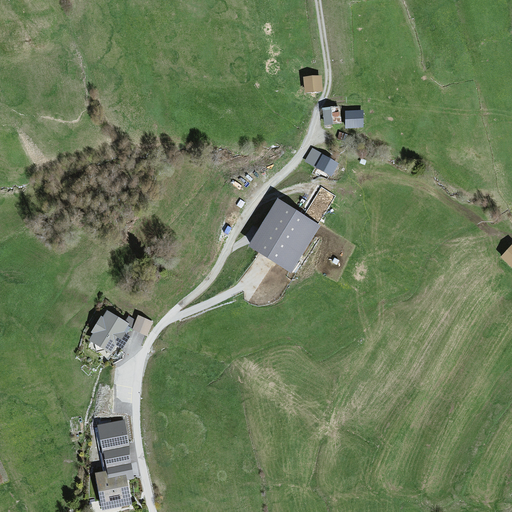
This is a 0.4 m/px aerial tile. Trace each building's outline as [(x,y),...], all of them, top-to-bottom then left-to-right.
[(324,78),(308,80),(309,95),(325,94),(324,78)] [(344,109),(325,112),(326,127),(346,124),(344,109)] [(365,113),(350,114),(350,130),(366,129),(365,113)] [(340,165),(314,151),(307,165),(333,179),(340,165)] [(281,203),(253,247),(295,274),(324,231),(281,203)] [(110,313),(94,341),(117,355),(134,326),(110,313)] [(142,318),(136,331),(151,337),(156,324),(142,318)] [(134,463),(113,466),(114,473),(101,475),(108,510),(136,504),(130,478),(136,477),(134,463)]
